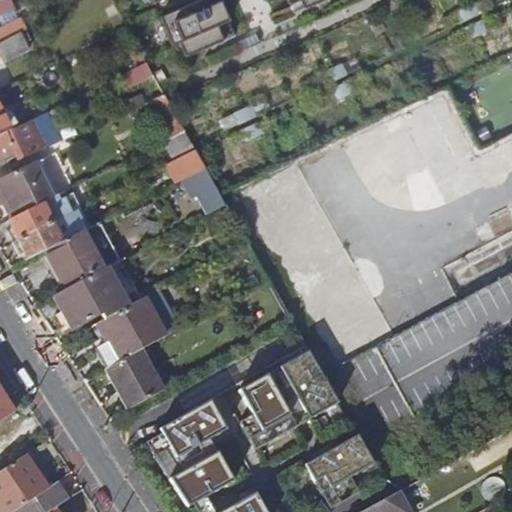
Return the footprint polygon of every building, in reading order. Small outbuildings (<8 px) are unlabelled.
[(234,37),(218,0),(203,0),(159,19),(170,47),(178,44),(184,58),(234,37)] [(318,0),(287,0),(292,12),(318,0)] [(0,44),(7,60),(34,48),(26,30),(0,41),(0,44)] [(145,63),(118,77),(122,86),(151,72),(145,63)] [(452,92),(255,171),(264,194),(284,186),(295,215),(400,173),(404,184),(414,180),(437,170),(446,193),(487,177),(452,92)] [(164,96),(147,102),(167,141),(184,133),(182,128),(164,96)] [(0,111),(0,134),(9,130),(0,111)] [(0,169),(47,149),(42,139),(32,118),(9,130),(0,134),(0,169)] [(194,151),(184,133),(167,141),(165,142),(174,161),(194,151)] [(509,176),(511,179),(511,134),(484,155),(503,180),(509,176)] [(42,139),(47,149),(55,145),(50,135),(42,139)] [(194,151),(174,161),(183,179),(188,176),(204,168),(194,151)] [(49,200),(59,195),(40,159),(0,179),(0,198),(10,219),(49,200)] [(204,168),(188,176),(209,213),(225,205),(204,168)] [(51,204),(49,200),(10,219),(8,220),(11,227),(6,229),(12,242),(71,213),(75,211),(67,195),(51,204)] [(71,213),(80,232),(84,230),(75,211),(71,213)] [(80,232),(71,213),(12,242),(19,255),(25,252),(28,259),(45,250),(80,232)] [(80,232),(45,250),(65,289),(83,280),(100,270),(80,232)] [(100,270),(83,280),(84,282),(53,298),(70,329),(100,314),(103,319),(140,300),(122,267),(109,274),(106,267),(100,270)] [(160,289),(144,297),(166,336),(181,328),(160,289)] [(140,300),(103,319),(92,325),(106,353),(100,356),(106,368),(140,349),(141,351),(166,336),(144,297),(140,300)] [(141,351),(140,349),(106,368),(103,370),(104,371),(110,383),(107,385),(112,395),(116,393),(125,410),(126,411),(163,391),(162,390),(141,351)] [(277,368),(308,420),(337,403),(305,351),(277,368)] [(239,424),(255,451),(295,427),(263,374),(236,391),(252,417),(239,424)] [(0,415),(10,409),(0,394),(0,415)] [(170,460),(218,433),(203,408),(156,436),(170,460)] [(321,495),(372,464),(355,434),(303,464),(321,495)] [(179,506),(226,478),(212,454),(165,482),(179,506)] [(45,489),(24,457),(0,472),(0,511),(11,511),(45,489)] [(54,483),(45,489),(11,511),(48,511),(65,500),(54,483)] [(361,511),(407,511),(397,492),(361,511)] [(253,511),(246,498),(221,511),(253,511)]
